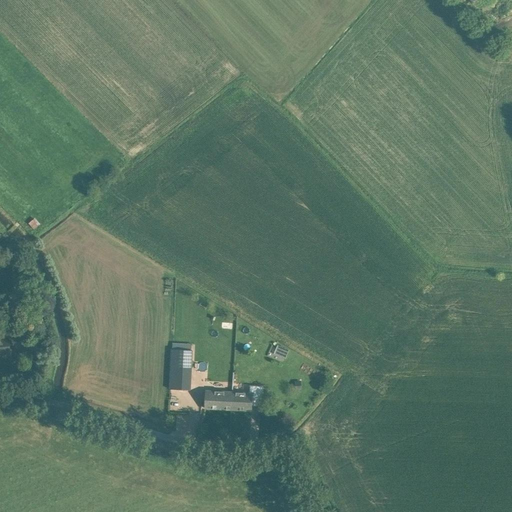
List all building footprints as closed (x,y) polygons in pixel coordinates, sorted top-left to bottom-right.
[(0,354),(9,354),(8,344),(7,338),(0,338),(0,354)] [(272,353),(284,358),(288,349),(276,343),(272,353)] [(191,350),(171,349),(169,389),(189,390),(191,350)] [(205,408),(228,409),(229,392),(205,391),(205,408)] [(253,394),(229,392),(228,409),(252,410),(253,394)]
